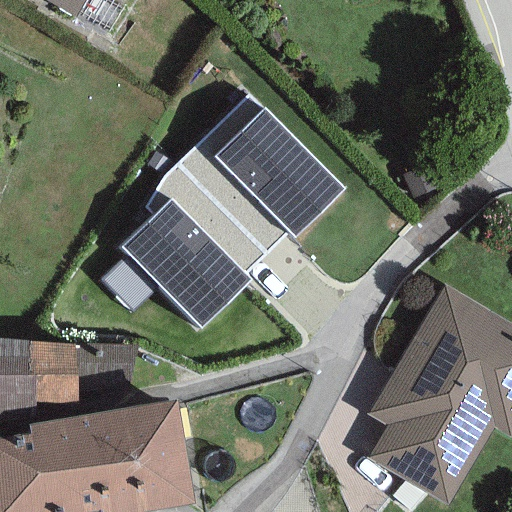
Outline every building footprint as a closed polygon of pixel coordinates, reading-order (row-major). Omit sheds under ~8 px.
[(40,0),(72,19),(84,0),(40,0)] [(178,165),(266,255),(288,231),(214,156),(264,109),(249,96),(178,165)] [(296,239),(344,191),(264,109),(214,156),(288,231),(296,239)] [(242,275),(266,255),(178,165),(163,177),(145,206),(153,217),(170,201),(242,275)] [(153,217),(120,247),(200,329),(248,282),(242,275),(170,201),(153,217)] [(385,427),(367,459),(445,506),(493,428),(509,438),(511,433),(511,325),(444,285),(365,415),(385,427)] [(76,403),(77,388),(77,347),(30,341),(0,337),(0,422),(35,419),(35,403),(76,403)] [(127,391),(136,348),(77,347),(77,388),(127,391)] [(81,417),(98,511),(130,511),(196,504),(177,401),(81,417)] [(0,511),(98,511),(81,417),(0,429),(0,511)]
